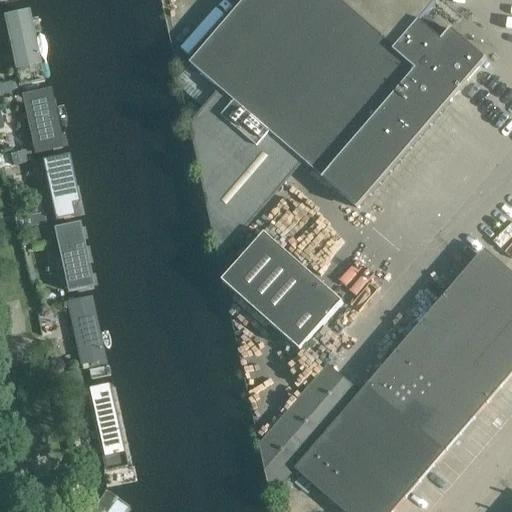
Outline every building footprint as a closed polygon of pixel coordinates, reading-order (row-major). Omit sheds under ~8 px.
[(488,61),(452,31),(443,42),(421,23),(437,5),(436,4),(440,0),(247,0),(191,65),(235,103),(222,118),(258,149),(271,134),(358,209),(461,91),(461,92),(488,61)] [(44,82),(28,10),(2,15),(18,88),(44,82)] [(461,95),(479,110),(503,82),(485,67),(461,95)] [(17,95),(14,84),(0,86),(0,90),(1,96),(6,95),(6,98),(17,95)] [(64,148),(51,89),(20,96),(33,155),(64,148)] [(32,162),(29,152),(21,154),(23,164),(32,162)] [(62,156),(34,163),(46,221),(75,215),(62,156)] [(42,225),(40,216),(30,218),(32,227),(42,225)] [(50,232),(63,293),(83,289),(70,227),(50,232)] [(48,237),(46,228),(34,230),(36,240),(48,237)] [(344,305),(266,236),(224,284),(301,353),(344,305)] [(344,511),(394,511),(501,389),(511,376),(511,286),(479,257),(360,394),(295,470),(344,511)] [(64,304),(80,372),(106,366),(90,298),(64,304)] [(272,497),(295,470),(360,394),(329,367),(261,446),(272,497)] [(74,387),(71,374),(58,377),(61,390),(74,387)] [(86,391),(103,474),(127,469),(110,386),(86,391)] [(106,487),(88,511),(109,511),(120,497),(106,487)]
